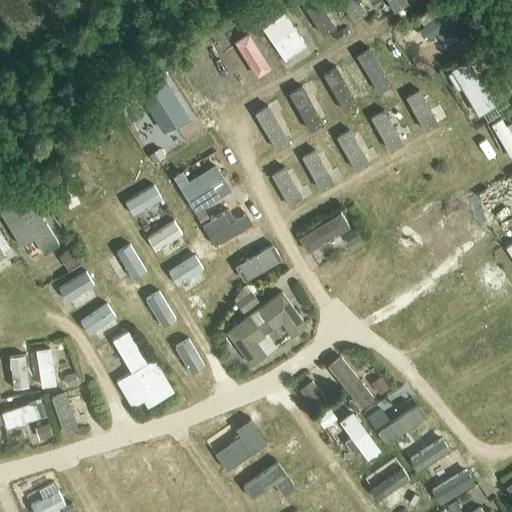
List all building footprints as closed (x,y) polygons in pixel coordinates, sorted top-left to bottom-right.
[(387,0),(395,12),(408,3),(405,0),(387,0)] [(444,5),(416,26),(425,39),(454,18),(444,5)] [(260,24),(283,59),(306,44),(282,9),(260,24)] [(478,115),(493,106),(466,59),(451,68),(452,70),(447,73),(457,90),(462,87),(478,115)] [(511,155),(511,137),(501,119),(491,125),(510,157),(511,155)] [(75,148),(90,173),(102,166),(87,141),(75,148)] [(203,141),(177,159),(186,171),(212,154),(203,141)] [(231,187),(224,176),(212,182),(207,173),(183,186),(195,207),(231,187)] [(71,214),(83,206),(62,175),(51,182),(71,214)] [(164,175),(134,195),(142,208),(173,189),(164,175)] [(487,189),(457,206),(475,238),(491,229),(482,212),(496,205),(487,189)] [(148,212),(155,224),(186,209),(179,196),(148,212)] [(20,216),(13,205),(1,213),(21,246),(34,238),(44,254),(59,245),(35,206),(20,216)] [(341,213),(299,238),(308,253),(350,227),(341,213)] [(77,246),(111,226),(103,214),(70,235),(77,246)] [(223,214),(203,225),(214,246),(252,224),(246,214),(229,223),(223,214)] [(172,263),(199,249),(192,235),(164,249),(172,263)] [(58,254),(67,266),(79,257),(71,245),(58,254)] [(273,250),(241,262),(246,276),(278,264),(273,250)] [(195,293),(228,267),(219,255),(186,281),(195,293)] [(476,301),(509,281),(494,257),(461,277),(476,301)] [(214,282),(225,294),(239,280),(228,268),(214,282)] [(261,321),(269,332),(282,323),(291,336),(306,325),(282,292),(259,308),(266,317),(261,321)] [(386,316),(394,329),(426,310),(418,297),(386,316)] [(105,303),(80,320),(86,329),(112,312),(105,303)] [(269,332),(261,321),(257,324),(250,315),(226,332),(251,365),(265,355),(256,341),(269,332)] [(132,372),(147,363),(128,331),(113,340),(132,372)] [(51,345),(36,347),(41,385),(56,383),(51,345)] [(0,394),(34,390),(28,352),(15,354),(18,379),(4,381),(4,384),(0,384),(0,394)] [(374,398),(340,356),(327,366),(361,409),(374,398)] [(154,359),(147,363),(132,372),(117,381),(132,407),(144,400),(148,407),(174,392),(154,359)] [(370,379),(377,391),(388,385),(381,373),(370,379)] [(325,399),(311,380),(299,390),(314,408),(325,399)] [(471,421),(504,405),(498,391),(465,407),(471,421)] [(366,430),(340,395),(315,414),(323,425),(332,418),(335,421),(339,418),(354,438),(366,430)] [(47,415),(41,398),(28,402),(29,404),(2,413),(7,428),(47,415)] [(236,456),(250,448),(241,433),(228,441),(236,456)] [(285,443),(271,451),(291,484),(305,476),(285,443)] [(47,489),(20,502),(24,511),(26,511),(52,500),(47,489)] [(450,511),(465,511),(479,503),(470,490),(446,505),(450,511)] [(225,511),(222,506),(209,511),(206,511),(199,497),(185,504),(188,511),(225,511)] [(109,511),(103,499),(87,506),(89,511),(109,511)] [(354,511),(349,503),(334,511),(354,511)]
